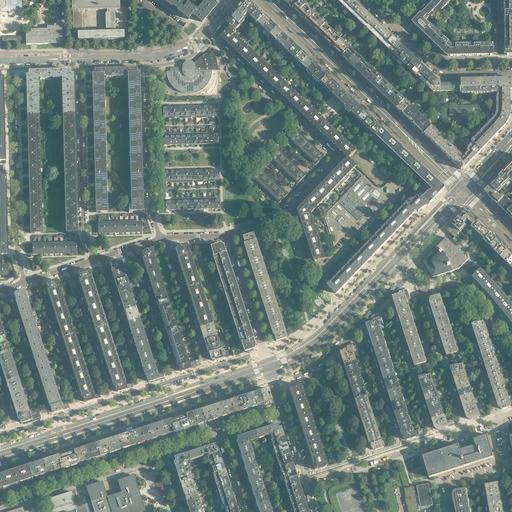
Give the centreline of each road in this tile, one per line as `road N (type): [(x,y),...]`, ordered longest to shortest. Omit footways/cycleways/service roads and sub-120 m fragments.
road 1 (secondary): [(0,462),(272,374)]
road 2 (secondary): [(268,361),(0,449)]
road 3 (residential): [(208,34),(333,154),(289,208)]
road 4 (residential): [(12,60),(13,234),(25,281)]
road 5 (residential): [(94,259),(82,213),(81,60)]
road 6 (residential): [(145,57),(161,236)]
road 7 (tertiary): [(389,117),(265,0)]
road 8 (residential): [(0,506),(160,455)]
road 9 (secondary): [(272,374),(334,334),(399,266)]
road 10 (secondary): [(389,256),(320,330),(268,361)]
road 11 (residential): [(380,303),(394,318),(432,438)]
road 12 (residential): [(464,427),(423,293)]
road 13 (residential): [(205,369),(161,236)]
road 14 (residential): [(452,284),(496,417)]
road 15 (residential): [(68,267),(112,399)]
road 16 (residential): [(131,246),(175,378)]
road 17 (residential): [(143,389),(100,257)]
road 18 (residential): [(4,288),(46,420)]
road 19 (residential): [(80,409),(35,278)]
road 20 (residential): [(511,71),(445,71),(395,30)]
road 21 (residential): [(400,448),(356,328)]
road 22 (residential): [(264,351),(228,234)]
